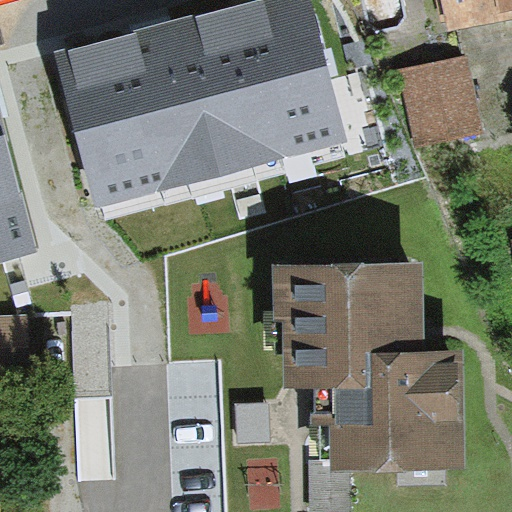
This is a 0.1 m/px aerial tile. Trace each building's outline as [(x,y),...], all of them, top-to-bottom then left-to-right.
[(254,0),(155,26),(55,53),(96,209),(346,142),(307,0),(254,0)] [(511,0),(448,0),(452,20),(511,8),(511,0)] [(465,59),(401,71),(417,158),(481,146),(465,59)] [(0,108),(0,261),(39,250),(0,108)] [(423,263),(281,266),(284,389),(331,387),(333,472),(466,469),(463,349),(425,350),(423,263)] [(28,316),(0,316),(0,383),(29,383),(28,316)] [(100,511),(101,503),(56,504),(56,511),(100,511)]
